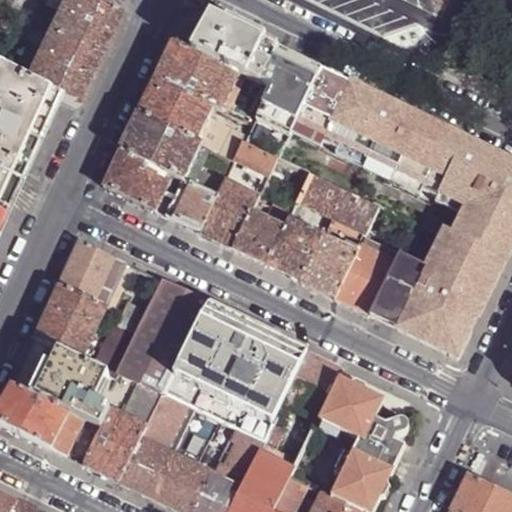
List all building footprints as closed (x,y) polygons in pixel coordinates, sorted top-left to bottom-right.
[(108,44),(121,18),(110,12),(86,0),(62,0),(48,32),(101,60),(108,44)] [(125,11),(113,5),(110,12),(121,18),(125,11)] [(205,34),(194,54),(243,77),(264,86),(281,52),(255,39),(228,26),(205,34)] [(89,84),(101,60),(48,32),(24,83),(57,100),(77,109),(83,96),(89,84)] [(166,66),(158,80),(217,109),(226,113),(243,77),(194,54),(176,46),(166,66)] [(305,63),(281,52),(264,86),(272,90),(250,138),(246,146),(279,162),(292,134),(296,126),(322,72),(305,63)] [(0,225),(6,212),(57,100),(24,83),(0,69),(0,225)] [(322,72),(296,126),(324,140),(322,144),(337,151),(339,147),(423,187),(421,192),(429,195),(457,137),(384,102),(322,72)] [(148,101),(141,116),(200,144),(211,120),(217,109),(158,80),(148,101)] [(141,116),(123,152),(176,177),(187,183),(205,147),(200,144),(141,116)] [(211,120),(200,144),(205,147),(211,150),(224,125),(211,120)] [(324,140),(296,126),(292,134),(320,148),(322,144),(324,140)] [(238,133),(226,157),(238,163),(246,146),(250,138),(238,133)] [(457,137),(429,195),(437,199),(439,195),(467,209),(464,217),(455,236),(446,253),(438,249),(428,270),(400,257),(397,263),(371,316),(461,360),(511,256),(511,163),(499,157),(457,137)] [(246,146),(238,163),(271,179),(279,162),(246,146)] [(423,187),(339,147),(337,151),(335,155),(419,196),(421,192),(423,187)] [(106,188),(158,214),(176,177),(123,152),(112,175),(106,188)] [(312,177),(290,167),(287,173),(300,179),(299,181),(308,186),(312,177)] [(158,214),(170,219),(187,183),(176,177),(158,214)] [(346,194),(312,177),(308,186),(300,203),(334,220),(346,194)] [(229,182),(220,199),(203,235),(221,244),(236,251),(255,213),(262,198),(229,182)] [(187,183),(170,219),(186,227),(203,235),(220,199),(187,183)] [(380,211),(346,194),(334,220),(367,236),(380,211)] [(467,209),(439,195),(437,199),(435,203),(464,217),(467,209)] [(281,225),(255,213),(236,251),(250,258),(269,267),(291,222),(284,219),(281,225)] [(325,237),(291,220),(291,222),(269,267),(283,274),(303,284),(325,237)] [(446,253),(455,236),(446,232),(438,249),(446,253)] [(359,253),(325,237),(303,284),(321,293),(337,300),(359,253)] [(130,269),(79,244),(66,272),(58,289),(105,311),(109,313),(130,269)] [(397,263),(362,246),(359,253),(337,300),(357,310),(371,316),(397,263)] [(138,386),(163,398),(164,396),(209,307),(186,296),(163,285),(148,316),(135,339),(117,376),(138,386)] [(45,317),(34,340),(52,349),(80,363),(100,322),(105,311),(58,289),(45,317)] [(135,339),(148,316),(127,306),(114,329),(135,339)] [(209,307),(164,396),(196,412),(229,428),(273,339),(240,323),(209,307)] [(273,339),(229,428),(234,431),(264,445),(282,409),(308,356),(297,351),(273,339)] [(79,364),(80,363),(52,349),(39,376),(29,397),(102,433),(112,413),(103,408),(105,404),(97,400),(108,378),(107,378),(79,364)] [(323,364),(308,356),(282,409),(316,425),(320,419),(324,409),(321,408),(337,381),(342,373),(323,364)] [(110,372),(107,378),(108,378),(114,381),(117,376),(110,372)] [(293,472),(289,481),(305,488),(307,489),(321,496),(353,511),(375,511),(393,476),(382,471),(394,447),(396,442),(401,443),(406,440),(409,435),(407,429),(403,425),(397,425),(394,417),(381,410),(384,405),(337,381),(321,408),(324,409),(320,419),(316,425),(297,463),(293,472)] [(123,418),(146,430),(163,398),(138,386),(123,418)] [(0,426),(31,442),(84,468),(102,433),(29,397),(10,388),(2,403),(0,406),(0,426)] [(234,431),(211,476),(174,458),(196,412),(164,396),(163,398),(146,430),(118,485),(147,500),(172,511),(230,511),(259,456),(263,446),(264,445),(234,431)] [(100,476),(118,485),(146,430),(123,418),(112,413),(102,433),(84,468),(100,476)] [(263,446),(259,456),(293,472),(297,463),(263,446)] [(382,471),(393,476),(405,452),(394,447),(382,471)] [(273,511),(289,481),(293,472),(259,456),(230,511),(273,511)] [(454,510),(452,511),(511,511),(511,501),(469,480),(464,490),(454,510)] [(289,481),(273,511),(295,511),(307,489),(305,488),(289,481)] [(0,495),(0,511),(10,511),(15,503),(2,496),(0,495)] [(312,511),(353,511),(321,496),(312,511)] [(15,503),(10,511),(34,511),(32,511),(15,503)]
